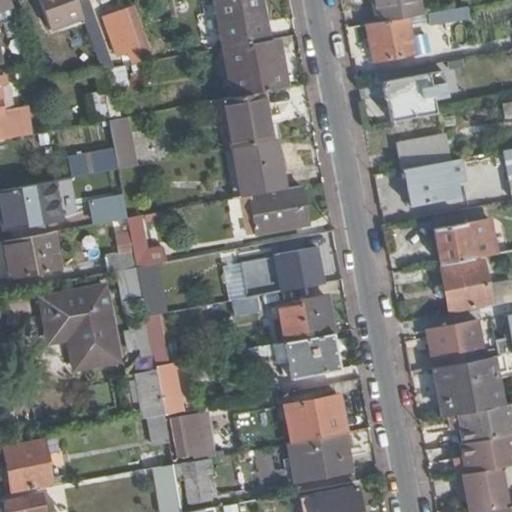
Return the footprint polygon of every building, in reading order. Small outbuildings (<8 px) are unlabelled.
[(8,0),(0,0),(0,22),(15,20),(8,0)] [(81,19),(74,0),(39,0),(50,34),(82,21),(81,19)] [(214,0),(224,48),(266,40),(258,0),(214,0)] [(375,0),(380,23),(418,16),(414,0),(375,0)] [(164,33),(183,28),(179,18),(161,23),(152,2),(141,6),(152,37),(164,33)] [(449,10),(418,16),(380,23),(365,26),(373,63),(415,55),(409,24),(429,20),(430,24),(451,20),(449,10)] [(134,63),(148,57),(132,11),(103,21),(117,62),(132,57),(134,63)] [(81,19),(82,21),(99,72),(111,70),(92,15),(81,19)] [(8,38),(20,35),(18,23),(6,25),(8,38)] [(224,48),(233,97),(261,92),(286,87),(277,38),(266,40),(224,48)] [(34,66),(30,56),(18,60),(22,71),(34,66)] [(40,83),(36,71),(13,75),(20,88),(40,83)] [(390,121),(435,113),(433,100),(449,98),(446,81),(444,82),(442,72),(384,82),(390,121)] [(115,77),(121,112),(132,110),(126,75),(115,77)] [(4,77),(0,77),(0,141),(35,135),(30,106),(2,111),(0,99),(0,86),(5,85),(4,77)] [(233,97),(218,100),(227,149),(231,148),(271,140),(261,92),(233,97)] [(511,102),(502,104),(504,120),(511,118),(511,102)] [(159,155),(161,161),(176,158),(173,140),(157,143),(154,128),(132,132),(135,148),(140,147),(142,158),(159,155)] [(397,144),(401,169),(404,168),(450,160),(446,135),(397,144)] [(271,140),(231,148),(240,197),(286,188),(276,139),(271,140)] [(511,200),(511,148),(501,151),(511,200)] [(73,178),(118,170),(114,149),(69,157),(73,178)] [(465,182),(461,158),(450,160),(404,168),(411,205),(455,197),(452,184),(465,182)] [(60,201),(56,181),(0,192),(0,210),(2,210),(6,229),(26,225),(48,221),(45,204),(60,201)] [(286,188),(240,197),(248,234),(306,223),(299,186),(286,188)] [(127,219),(123,200),(92,206),(96,225),(127,219)] [(63,218),(60,201),(45,204),(48,221),(63,218)] [(140,217),(127,219),(129,229),(136,268),(148,266),(166,262),(164,248),(146,250),(140,217)] [(48,221),(26,225),(28,238),(54,233),(65,231),(63,218),(48,221)] [(440,264),(469,259),(463,224),(434,229),(440,264)] [(136,268),(129,229),(116,231),(120,254),(105,257),(108,273),(118,272),(136,268)] [(28,238),(5,242),(12,279),(61,270),(54,233),(28,238)] [(250,246),(204,255),(207,272),(253,263),(250,246)] [(263,274),(267,294),(322,284),(315,248),(274,256),(277,272),(263,274)] [(483,306),(492,305),(484,260),(442,268),(450,310),(483,303),(483,306)] [(148,266),(136,268),(143,303),(145,317),(157,315),(148,266)] [(143,303),(136,268),(118,272),(125,306),(143,303)] [(118,361),(105,289),(41,300),(51,349),(73,345),(75,353),(68,354),(71,370),(118,361)] [(285,342),(331,333),(324,296),(278,305),(285,342)] [(232,303),(234,316),(259,312),(257,298),(232,303)] [(145,317),(143,303),(125,306),(131,332),(127,332),(131,353),(141,351),(142,360),(153,358),(145,317)] [(157,315),(145,317),(153,358),(154,367),(169,364),(166,348),(163,348),(157,315)] [(427,330),(434,367),(437,367),(487,358),(480,320),(427,330)] [(338,370),(331,333),(285,342),(284,342),(291,379),(338,370)] [(264,346),(249,349),(253,371),(268,368),(264,346)] [(437,367),(446,416),(458,414),(500,406),(490,357),(487,358),(437,367)] [(174,363),(169,364),(154,367),(164,416),(183,412),(174,363)] [(290,443),(344,433),(338,398),(283,408),(290,443)] [(458,414),(466,453),(511,444),(511,419),(509,405),(500,406),(458,414)] [(205,457),(206,459),(213,458),(211,442),(208,442),(203,415),(169,421),(176,459),(191,456),(191,459),(205,457)] [(164,416),(148,419),(153,443),(168,440),(164,416)] [(351,472),(344,433),(290,443),(287,444),(294,482),(351,472)] [(51,440),(42,442),(50,485),(59,484),(51,440)] [(50,485),(42,442),(3,449),(11,493),(50,485)] [(463,454),(467,474),(511,465),(511,444),(466,453),(463,454)] [(131,458),(134,473),(137,472),(161,467),(158,453),(131,458)] [(182,466),(190,505),(212,501),(207,470),(213,469),(212,460),(182,466)] [(161,467),(137,472),(139,483),(164,479),(175,477),(173,465),(161,467)] [(511,465),(467,474),(469,483),(511,474),(511,465)] [(471,511),(477,511),(488,510),(511,505),(511,474),(469,483),(455,486),(457,500),(463,499),(464,503),(469,502),(471,511)] [(177,489),(175,477),(164,479),(166,491),(177,489)] [(360,511),(356,487),(298,498),(300,511),(360,511)] [(44,511),(41,494),(3,501),(5,511),(44,511)]
